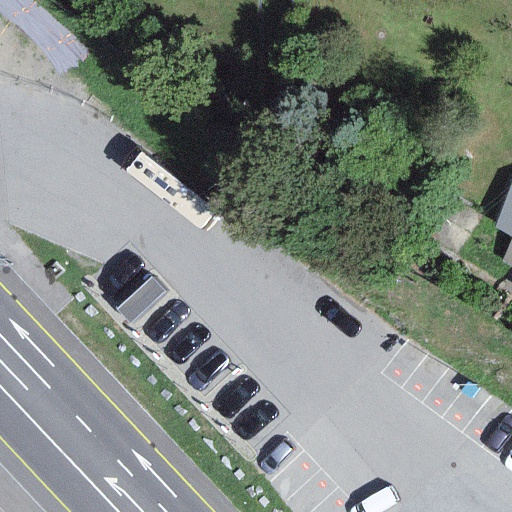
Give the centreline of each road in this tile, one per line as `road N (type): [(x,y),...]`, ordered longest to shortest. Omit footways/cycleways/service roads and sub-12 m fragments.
road 1 (primary): [(181,511),(0,319)]
road 2 (primary): [(0,418),(87,511)]
